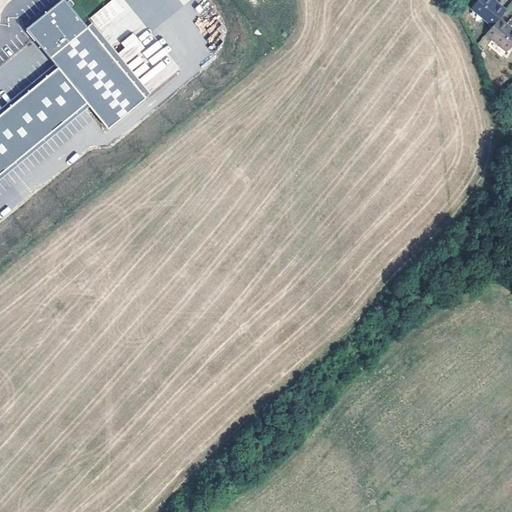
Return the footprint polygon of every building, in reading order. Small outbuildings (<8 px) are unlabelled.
[(58,67),(0,114),(0,173),(87,102),(89,106),(108,128),(145,97),(88,27),(65,0),(60,0),(26,28),(34,38),(55,64),(58,67)] [(257,0),(233,0),(245,13),(257,2),(257,0)] [(474,0),(470,6),(491,25),(492,25),(499,17),(505,10),(494,0),(474,0)] [(485,32),(506,51),(511,44),(511,28),(508,26),(499,17),(492,25),(491,25),(485,32)] [(88,27),(145,97),(149,94),(91,24),(88,27)] [(0,114),(58,67),(55,64),(0,108),(0,114)] [(87,102),(0,173),(0,179),(89,106),(87,102)]
